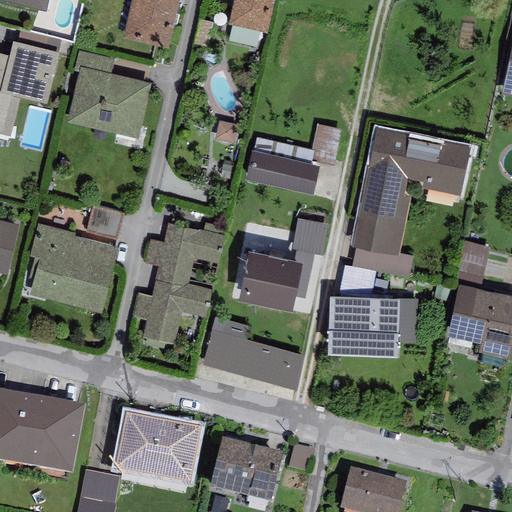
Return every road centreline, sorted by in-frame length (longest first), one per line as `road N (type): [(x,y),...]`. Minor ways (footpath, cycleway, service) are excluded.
road 1 (residential): [(197,0),(109,371)]
road 2 (residential): [(109,371),(334,426)]
road 3 (residential): [(334,426),(511,475)]
